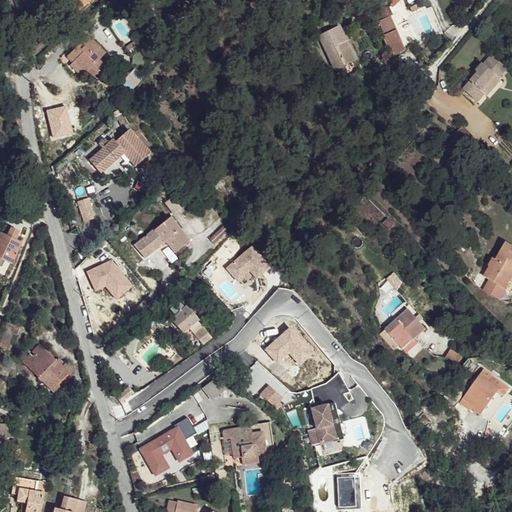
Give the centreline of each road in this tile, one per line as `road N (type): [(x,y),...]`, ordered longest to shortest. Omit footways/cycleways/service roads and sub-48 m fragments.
road 1 (residential): [(0,12),(25,70),(31,146),(109,429)]
road 2 (residential): [(109,429),(184,385),(267,314),(299,308),(370,379),(393,431),(387,475)]
